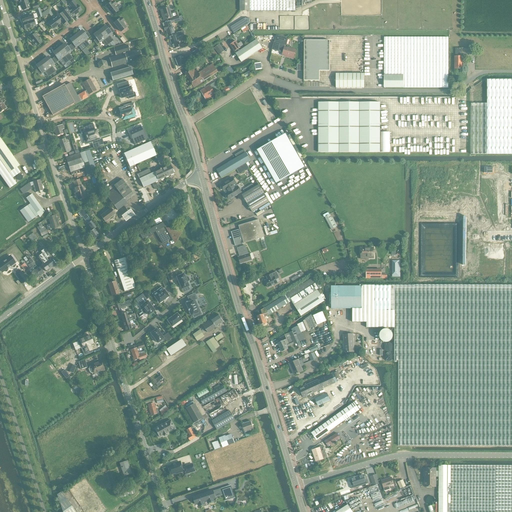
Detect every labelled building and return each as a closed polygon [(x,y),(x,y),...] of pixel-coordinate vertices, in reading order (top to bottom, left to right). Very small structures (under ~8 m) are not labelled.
[(26,0),(19,0),(21,5),(20,6),(22,10),(23,10),(29,8),(26,0)] [(295,11),(295,0),(239,0),(240,11),(295,11)] [(71,10),(69,12),(73,17),(75,15),(81,10),(77,5),(73,1),(69,4),(73,8),(71,10)] [(106,6),(113,15),(118,11),(114,6),(115,4),(113,1),(111,3),(111,2),(106,6)] [(170,19),(172,18),(169,8),(161,11),(164,20),(170,19)] [(67,9),(62,13),(68,21),(73,17),(69,12),(67,9)] [(62,13),(57,17),(61,22),(63,25),(68,21),(62,13)] [(20,19),(22,24),(33,20),(33,19),(35,19),(33,14),(32,14),(21,17),(21,18),(20,19)] [(172,18),(170,19),(171,21),(163,23),(165,31),(166,30),(168,35),(174,33),(171,24),(179,21),(178,16),(172,18)] [(55,19),(48,24),(52,29),(53,29),(54,30),(57,27),(57,26),(59,24),(61,22),(57,17),(55,19)] [(114,23),(121,32),(126,28),(122,22),(124,21),(121,18),(119,19),(114,23)] [(245,18),(230,27),(234,33),(249,23),(249,18),(245,18)] [(35,26),(33,20),(22,24),(23,28),(24,28),(25,29),(35,26)] [(107,27),(101,32),(109,43),(112,41),(113,41),(109,35),(111,33),(107,27)] [(175,34),(169,37),(173,48),(179,47),(178,45),(177,42),(176,38),(185,35),(183,31),(175,33),(175,34)] [(83,32),(77,36),(86,48),(89,45),(85,40),(88,38),(83,32)] [(109,43),(101,32),(95,37),(99,43),(102,41),(106,46),(108,45),(109,43)] [(42,42),(35,33),(30,37),(33,42),(32,43),(35,47),(36,46),(37,46),(42,42)] [(293,58),(294,57),(296,50),(285,47),(285,45),(286,45),(288,38),(276,35),(274,41),(272,48),(283,52),(282,54),(285,55),(285,56),(293,58)] [(86,48),(77,36),(71,41),(76,47),(78,46),(82,51),(86,48)] [(403,75),(403,87),(403,88),(448,88),(448,37),(384,37),(384,75),(403,75)] [(243,49),(236,54),(240,61),(241,62),(262,48),(257,40),(255,41),(243,49)] [(330,41),(304,40),(304,64),(297,64),(297,65),(297,67),(297,71),(304,71),(304,81),(319,81),(319,71),(329,71),(330,41)] [(236,41),(230,45),(236,54),(243,49),(242,46),(240,47),(236,41)] [(219,55),(225,51),(219,44),(214,48),(219,55)] [(66,45),(60,50),(69,61),(72,58),(68,53),(71,51),(66,45)] [(117,56),(109,58),(112,68),(131,62),(133,62),(135,62),(136,60),(141,58),(139,50),(125,54),(125,52),(129,51),(127,45),(114,49),(115,55),(116,55),(117,56)] [(69,61),(60,50),(54,54),(59,60),(61,59),(65,64),(69,61)] [(192,60),(201,55),(198,50),(189,55),(192,60)] [(186,62),(189,61),(188,57),(185,59),(183,55),(175,59),(178,67),(187,64),(186,62)] [(49,58),(43,63),(52,74),(55,71),(51,66),(54,64),(49,58)] [(106,63),(102,61),(98,65),(100,69),(104,70),(108,67),(106,63)] [(52,74),(43,63),(37,67),(42,74),(44,72),(48,77),(52,74)] [(194,88),(204,81),(218,72),(213,64),(199,74),(197,71),(195,72),(193,68),(185,74),(194,88)] [(113,80),(132,75),(130,68),(111,74),(113,80)] [(364,88),(364,74),(336,74),(336,88),(364,88)] [(384,87),(403,87),(403,75),(384,75),(384,87)] [(511,154),(511,79),(487,80),(487,104),(471,104),(470,154),(511,154)] [(86,91),(77,96),(80,101),(90,96),(89,95),(96,91),(90,80),(82,84),(86,91)] [(128,81),(116,84),(119,94),(120,93),(121,98),(127,96),(128,99),(136,96),(135,92),(132,93),(130,87),(129,87),(128,81)] [(64,85),(42,97),(52,116),(74,103),(75,104),(80,101),(77,96),(70,83),(65,86),(64,85)] [(205,99),(219,91),(214,83),(200,91),(205,99)] [(318,102),(318,152),(380,152),(380,102),(318,102)] [(124,107),(119,109),(121,114),(120,115),(121,118),(122,118),(123,120),(128,119),(129,118),(129,121),(136,119),(135,115),(134,115),(133,110),(135,110),(135,109),(133,104),(124,106),(124,107)] [(64,129),(62,125),(66,124),(65,121),(62,122),(63,125),(54,128),(56,136),(63,134),(62,130),(64,129)] [(85,132),(82,133),(82,135),(85,144),(95,141),(95,139),(98,138),(96,133),(95,133),(95,131),(96,131),(96,130),(95,131),(93,125),(93,124),(83,127),(85,132)] [(140,127),(129,132),(133,139),(132,139),(135,145),(146,140),(143,134),(144,134),(140,127)] [(287,136),(258,153),(276,184),(305,167),(295,150),(290,142),(287,136)] [(0,137),(0,160),(12,178),(20,172),(17,167),(20,165),(0,137)] [(62,154),(69,151),(65,139),(59,141),(58,141),(62,154)] [(127,152),(124,154),(130,167),(156,155),(154,151),(153,149),(160,147),(157,139),(150,142),(132,150),(130,151),(129,147),(126,149),(127,152)] [(75,155),(69,157),(65,158),(70,172),(84,168),(87,176),(97,173),(89,150),(75,155)] [(237,158),(217,170),(222,178),(237,169),(246,163),(250,161),(244,150),(235,155),(237,158)] [(156,159),(159,164),(166,161),(164,156),(156,159)] [(0,175),(9,188),(16,183),(12,178),(0,160),(0,175)] [(246,163),(237,169),(241,174),(243,172),(249,169),(246,163)] [(170,165),(161,169),(164,178),(174,173),(170,165)] [(137,174),(138,176),(140,179),(139,179),(143,188),(152,184),(155,189),(158,188),(156,182),(158,181),(154,172),(151,174),(149,169),(137,174)] [(158,181),(164,178),(161,169),(154,172),(158,181)] [(227,191),(237,185),(233,178),(221,185),(221,186),(220,187),(220,188),(221,189),(222,190),(223,190),(224,191),(226,189),(227,191)] [(114,189),(106,195),(118,211),(123,206),(126,207),(127,206),(127,202),(135,196),(122,179),(115,185),(113,185),(111,186),(114,189)] [(36,192),(43,190),(40,180),(33,182),(36,192)] [(78,201),(86,198),(84,192),(83,189),(82,189),(79,180),(73,182),(75,188),(74,188),(78,201)] [(23,194),(31,188),(30,183),(20,189),(23,194)] [(237,185),(227,191),(228,193),(226,194),(226,195),(226,196),(226,197),(226,198),(227,198),(228,198),(229,199),(241,192),(237,185)] [(244,190),(246,193),(242,196),(252,213),(265,205),(270,203),(259,185),(254,188),(252,185),(244,190)] [(40,217),(44,212),(42,209),(32,194),(26,198),(36,213),(37,212),(40,217)] [(28,222),(36,217),(27,205),(20,211),(28,222)] [(105,222),(115,214),(111,208),(101,216),(105,222)] [(135,215),(130,209),(121,216),(126,222),(135,215)] [(336,227),(331,218),(329,214),(324,217),(332,230),(336,227)] [(52,229),(59,227),(55,215),(48,217),(50,224),(46,226),(48,230),(52,229)] [(259,219),(244,224),(238,226),(239,229),(231,232),(235,245),(264,236),(259,219)] [(93,239),(99,235),(94,229),(97,227),(92,221),(87,224),(92,230),(89,233),(93,239)] [(180,232),(178,229),(170,228),(171,229),(168,231),(165,225),(164,226),(162,223),(157,226),(156,225),(149,229),(151,233),(156,231),(162,243),(163,242),(172,237),(171,237),(175,234),(177,237),(176,238),(176,239),(185,224),(185,223),(180,232)] [(42,236),(47,233),(45,228),(39,230),(42,236)] [(249,253),(248,253),(246,245),(237,248),(240,256),(238,257),(241,264),(252,260),(249,253)] [(361,248),(361,255),(361,257),(368,257),(368,258),(374,258),(374,248),(361,248)] [(41,252),(39,253),(40,255),(41,256),(50,269),(54,265),(49,259),(47,260),(46,258),(50,256),(45,249),(41,252)] [(40,255),(38,256),(38,257),(41,262),(42,262),(43,263),(41,265),(46,272),(50,269),(41,256),(40,255)] [(10,256),(0,263),(0,266),(4,271),(15,263),(10,256)] [(124,291),(135,287),(125,257),(114,261),(124,291)] [(400,260),(392,260),(392,277),(400,277),(400,260)] [(30,263),(40,276),(44,273),(39,266),(37,268),(33,262),(31,263),(30,263)] [(25,263),(19,268),(22,272),(24,270),(24,271),(28,268),(25,263)] [(40,276),(30,263),(28,265),(32,271),(30,273),(35,279),(40,276)] [(22,283),(27,280),(18,268),(13,272),(22,283)] [(381,278),(381,272),(381,269),(366,269),(366,272),(366,278),(381,278)] [(276,271),(266,276),(267,278),(265,280),(268,287),(277,283),(275,279),(279,277),(276,271)] [(183,274),(176,277),(181,289),(182,289),(183,292),(190,290),(188,286),(187,282),(189,280),(188,277),(185,278),(183,274)] [(261,310),(262,314),(257,316),(260,326),(267,323),(265,317),(269,315),(282,307),(292,301),(302,316),(324,301),(317,290),(319,288),(316,283),(318,281),(315,276),(278,300),(261,310)] [(112,296),(119,293),(115,280),(108,283),(112,296)] [(362,308),(351,308),(352,308),(352,322),(366,322),(366,327),(394,328),(394,309),(391,309),(391,285),(363,285),(363,286),(362,286),(362,308)] [(511,285),(414,285),(391,285),(391,309),(394,309),(394,328),(394,360),(398,360),(398,445),(405,445),(408,446),(413,446),(492,446),(499,446),(511,445),(511,285)] [(362,286),(331,286),(331,308),(351,308),(362,308),(362,286)] [(164,290),(154,297),(159,303),(168,296),(164,290)] [(136,300),(137,301),(144,296),(147,300),(150,297),(146,292),(145,291),(135,299),(136,300)] [(190,301),(185,304),(188,308),(187,308),(189,311),(191,316),(193,315),(194,317),(199,315),(201,314),(198,308),(194,300),(196,299),(194,294),(188,297),(190,301)] [(154,310),(147,301),(141,305),(143,309),(141,310),(143,314),(146,312),(148,315),(154,310)] [(322,312),(313,315),(317,325),(326,321),(322,312)] [(167,320),(168,321),(166,323),(169,327),(171,325),(171,326),(181,319),(177,313),(167,320)] [(203,325),(208,333),(223,322),(218,315),(203,325)] [(134,316),(122,320),(125,331),(131,329),(130,325),(129,321),(135,319),(134,316)] [(288,349),(287,347),(294,344),(300,341),(305,339),(302,332),(301,333),(299,329),(298,326),(291,329),(292,332),(285,335),(287,339),(278,343),(282,352),(288,349)] [(150,333),(153,336),(152,337),(154,340),(155,340),(157,343),(163,338),(156,329),(150,333)] [(192,335),(197,342),(205,337),(200,330),(192,335)] [(224,337),(222,334),(215,338),(217,342),(224,337)] [(343,335),(343,339),(344,345),(345,345),(345,352),(354,352),(353,334),(343,335)] [(85,338),(77,341),(80,349),(81,348),(84,356),(93,352),(89,345),(93,343),(92,341),(93,341),(92,337),(90,337),(90,335),(86,337),(85,337),(85,338)] [(206,343),(213,353),(217,351),(215,349),(219,347),(213,338),(206,343)] [(170,356),(186,346),(181,339),(166,349),(170,356)] [(66,358),(76,351),(71,345),(61,352),(66,358)] [(137,352),(136,347),(130,349),(134,360),(139,358),(140,359),(146,357),(145,353),(140,355),(139,351),(137,352)] [(311,361),(317,358),(314,352),(308,355),(309,357),(311,361)] [(81,369),(87,367),(85,359),(78,362),(81,369)] [(295,375),(303,371),(298,360),(289,364),(291,368),(292,368),(295,375)] [(90,365),(91,366),(89,367),(89,368),(89,369),(90,372),(91,373),(92,373),(94,373),(94,374),(104,369),(101,361),(90,365)] [(304,397),(314,393),(337,382),(333,374),(300,389),(304,397)] [(158,382),(163,378),(161,375),(151,382),(153,385),(155,384),(157,387),(160,385),(158,382)] [(203,405),(226,392),(222,385),(212,391),(210,392),(199,398),(203,405)] [(207,387),(196,393),(199,398),(210,392),(207,387)] [(233,401),(239,398),(234,390),(204,407),(208,415),(228,403),(229,404),(234,402),(233,401)] [(327,393),(321,396),(315,399),(318,406),(331,401),(327,393)] [(151,415),(159,413),(158,409),(156,410),(154,403),(148,405),(151,415)] [(328,422),(311,433),(316,440),(328,432),(359,410),(354,403),(328,422)] [(188,408),(184,411),(191,425),(192,424),(193,426),(204,420),(203,418),(195,404),(188,408)] [(165,405),(159,410),(160,412),(161,416),(162,416),(169,410),(165,405)] [(212,421),(217,430),(235,420),(230,411),(212,421)] [(155,429),(154,429),(159,437),(163,434),(163,435),(163,436),(167,433),(167,432),(173,429),(175,428),(170,420),(168,421),(155,429)] [(245,433),(254,430),(251,421),(242,425),(245,433)] [(193,426),(186,430),(189,435),(187,436),(190,441),(194,438),(198,436),(193,426)] [(328,447),(340,439),(337,433),(325,441),(328,447)] [(220,441),(218,442),(220,448),(223,447),(234,442),(231,435),(226,437),(225,436),(219,438),(220,441)] [(316,462),(327,458),(324,448),(323,448),(322,446),(319,447),(319,448),(312,450),(316,462)] [(124,476),(132,473),(127,461),(119,463),(124,476)] [(186,474),(195,471),(193,464),(184,467),(184,468),(183,469),(181,462),(168,466),(171,475),(176,473),(176,474),(184,472),(184,471),(185,470),(186,474)] [(449,511),(450,465),(439,465),(438,511),(449,511)] [(511,511),(511,465),(450,465),(449,511),(511,511)] [(435,486),(435,468),(424,468),(423,476),(425,476),(425,486),(435,486)] [(370,476),(373,486),(379,483),(376,474),(370,476)] [(351,479),(351,480),(349,481),(352,489),(365,484),(369,483),(366,476),(363,476),(363,475),(351,479)] [(395,484),(392,477),(381,481),(385,491),(389,489),(389,486),(395,484)] [(400,489),(405,487),(402,480),(397,482),(400,489)] [(135,493),(132,485),(118,490),(120,498),(135,493)] [(231,486),(221,489),(223,495),(225,501),(235,497),(231,486)] [(75,511),(61,491),(57,495),(62,511),(75,511)] [(201,497),(193,499),(196,507),(197,506),(197,507),(198,507),(198,509),(204,507),(203,504),(207,503),(208,505),(213,503),(213,501),(215,500),(212,493),(205,495),(205,496),(201,498),(201,497)]
